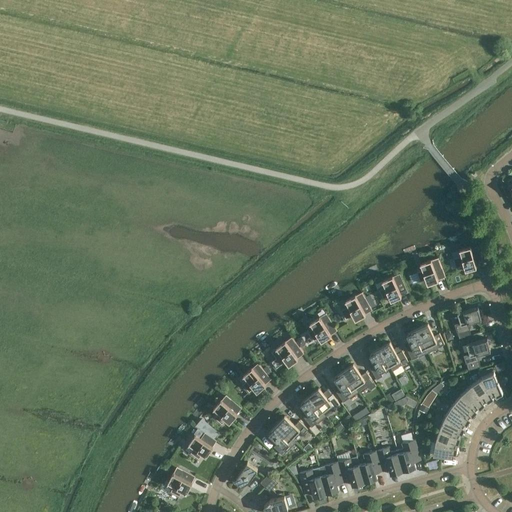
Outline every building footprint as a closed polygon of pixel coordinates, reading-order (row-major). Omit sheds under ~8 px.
[(459,250),(461,256),(453,258),(449,260),(452,269),(456,268),(469,264),(470,268),(483,265),(479,251),(472,253),(471,247),(459,250)] [(433,260),(420,264),(422,270),(416,272),(411,275),(414,284),(420,282),(430,278),(432,282),(439,279),(445,277),(438,258),(433,260)] [(400,274),(382,281),(385,287),(379,290),(383,299),(393,294),(395,298),(408,293),(408,292),(400,274)] [(348,307),(341,311),(346,320),(357,313),(359,317),(366,313),(372,310),(362,292),(345,301),(348,307)] [(478,307),(457,313),(461,324),(455,325),(459,339),(471,336),(467,323),(481,319),(478,307)] [(308,332),(313,341),(323,335),(325,338),(337,331),(326,313),(310,323),(313,329),(308,332)] [(428,324),(417,329),(428,352),(445,344),(439,333),(434,336),(428,324)] [(337,333),(341,344),(353,340),(349,329),(337,333)] [(410,333),(407,335),(412,346),(407,349),(412,360),(428,352),(417,329),(409,332),(410,333)] [(271,352),(275,357),(270,360),(276,368),(290,358),(292,362),(304,354),(304,353),(292,337),(271,352)] [(487,338),(467,344),(470,355),(465,357),(469,370),(480,367),(477,354),(490,350),(487,338)] [(390,342),(379,348),(392,371),(408,362),(402,351),(397,354),(390,342)] [(379,348),(372,352),(372,353),(370,355),(376,366),(370,369),(377,380),(382,376),(380,372),(389,366),(392,371),(379,348)] [(310,356),(303,358),(306,369),(313,367),(310,356)] [(258,363),(243,376),(247,381),(243,385),(249,392),(258,385),(260,388),(271,379),(258,363)] [(358,392),(367,385),(370,390),(376,386),(366,372),(361,375),(353,364),(343,370),(358,392)] [(343,370),(336,375),(337,376),(334,378),(341,388),(336,392),(343,402),(358,392),(343,370)] [(470,384),(485,403),(484,401),(487,399),(488,401),(493,397),(478,372),(481,378),(471,385),(470,384)] [(478,372),(493,397),(494,397),(493,395),(496,393),(497,395),(503,392),(494,372),(482,378),(478,372)] [(440,380),(436,373),(430,376),(434,383),(440,380)] [(480,408),(485,403),(470,384),(470,385),(470,386),(461,394),(460,393),(460,394),(477,410),(476,408),(478,406),(480,408)] [(319,388),(309,396),(326,416),(340,404),(332,395),(327,399),(319,388)] [(214,418),(222,424),(229,416),(232,419),(237,413),(238,413),(242,408),(226,394),(214,409),(218,413),(214,418)] [(473,415),(477,410),(460,394),(461,395),(452,405),(451,404),(470,418),(471,418),(469,416),(471,414),(473,415)] [(309,396),(303,401),(303,402),(301,404),(309,414),(304,417),(312,427),(326,416),(309,396)] [(426,413),(429,407),(421,404),(419,410),(426,413)] [(444,415),(465,427),(463,426),(465,423),(467,424),(470,418),(451,404),(452,405),(445,416),(444,415)] [(438,427),(438,428),(461,436),(459,435),(460,432),(462,433),(465,427),(444,415),(444,416),(445,416),(440,428),(438,427)] [(285,416),(276,424),(295,442),(292,438),(299,431),(303,434),(308,429),(299,421),(295,425),(285,416)] [(276,424),(270,431),(271,431),(269,434),(278,442),(274,447),(283,455),(295,442),(276,424)] [(429,439),(458,446),(455,445),(456,442),(459,443),(461,436),(438,428),(439,428),(436,441),(429,439)] [(426,445),(422,431),(416,433),(421,447),(426,445)] [(195,435),(189,445),(194,448),(190,453),(199,459),(205,450),(209,452),(213,446),(217,441),(216,440),(217,440),(205,432),(200,438),(195,435)] [(403,448),(397,450),(403,471),(407,470),(410,472),(412,469),(416,467),(414,462),(421,460),(415,439),(402,443),(403,448)] [(435,441),(433,454),(453,457),(454,452),(456,453),(458,446),(429,439),(429,440),(435,441)] [(389,447),(377,450),(382,471),(389,469),(391,475),(394,474),(398,476),(400,472),(403,471),(397,450),(391,452),(389,447)] [(366,462),(359,464),(365,482),(377,479),(376,473),(382,471),(377,450),(363,454),(366,462)] [(351,458),(338,462),(344,482),(350,480),(352,486),(365,482),(359,464),(353,466),(351,458)] [(248,462),(235,480),(242,485),(249,481),(258,469),(248,462)] [(320,471),(320,472),(326,494),(339,490),(337,484),(344,482),(338,462),(325,466),(319,468),(320,471)] [(179,497),(185,487),(188,489),(195,476),(177,466),(168,483),(173,486),(170,492),(179,497)] [(314,497),(326,494),(320,472),(314,473),(312,469),(300,473),(306,493),(312,492),(314,497)] [(260,483),(265,487),(273,478),(269,474),(260,483)] [(278,482),(273,478),(265,487),(270,491),(278,482)] [(285,496),(271,500),(264,506),(265,511),(272,511),(288,507),(285,496)]
